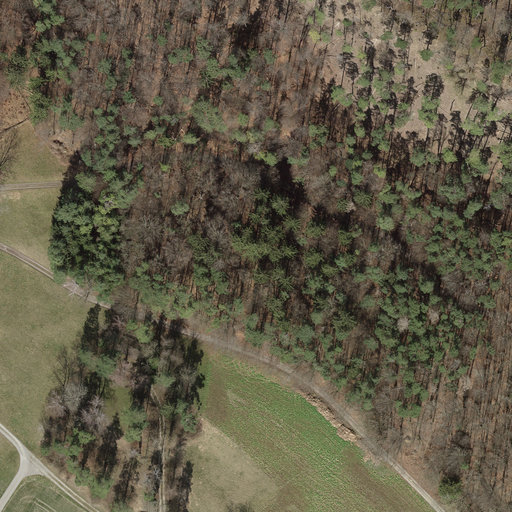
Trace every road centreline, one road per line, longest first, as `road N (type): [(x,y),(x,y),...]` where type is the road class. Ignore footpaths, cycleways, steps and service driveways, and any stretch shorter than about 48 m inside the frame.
road 1 (track): [(0,185),(81,182),(139,161),(200,153),(255,168),(316,209),(400,246),(423,276),(473,308),(511,314)]
road 2 (track): [(441,511),(308,379),(237,344),(101,304),(0,243)]
road 3 (track): [(162,511),(162,416),(114,342),(115,308)]
